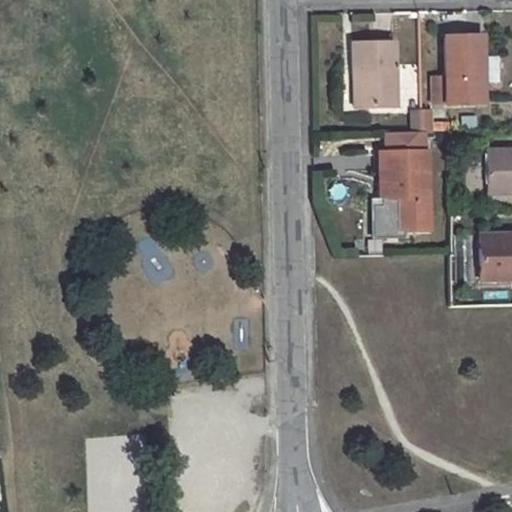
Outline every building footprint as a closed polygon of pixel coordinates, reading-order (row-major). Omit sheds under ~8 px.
[(483,34),(445,35),(446,103),(483,102),(483,34)] [(393,43),(350,45),(350,72),(357,72),(358,107),(395,106),(393,43)] [(357,72),(350,72),(351,107),(358,107),(357,72)] [(431,129),(430,109),(421,110),(422,129),(431,129)] [(422,129),(421,110),(413,110),(413,129),(422,129)] [(511,149),(484,150),(484,190),(511,189),(511,149)] [(426,152),(380,153),(380,200),(395,199),(396,231),(427,230),(426,152)] [(511,234),(477,235),(478,281),(511,280),(511,234)]
